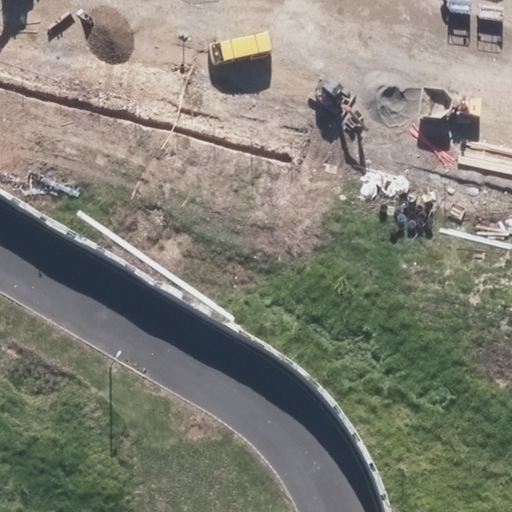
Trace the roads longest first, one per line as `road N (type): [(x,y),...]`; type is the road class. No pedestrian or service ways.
road 1 (unclassified): [(345,511),(274,422),(140,326),(0,251)]
road 2 (unknown): [(511,44),(323,0)]
